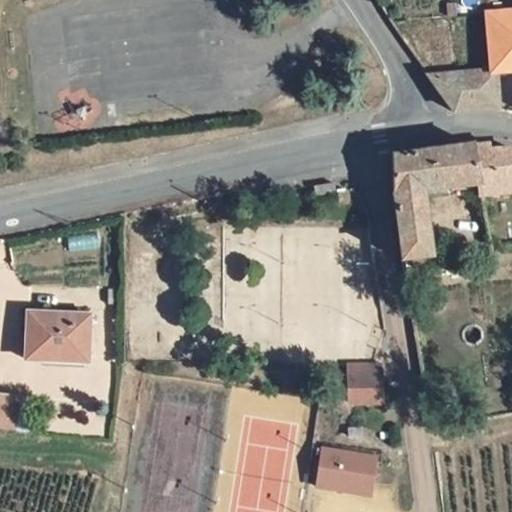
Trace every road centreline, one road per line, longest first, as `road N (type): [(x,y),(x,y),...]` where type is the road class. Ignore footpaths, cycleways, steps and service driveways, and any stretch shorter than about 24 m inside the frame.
road 1 (residential): [(361,148),(430,511)]
road 2 (tertiary): [(0,218),(361,148)]
road 3 (unclassified): [(358,0),(438,139)]
